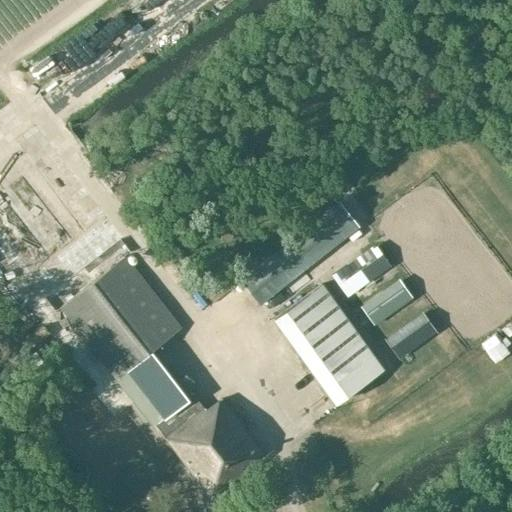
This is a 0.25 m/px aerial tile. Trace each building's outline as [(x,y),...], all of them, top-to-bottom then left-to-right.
[(359,227),(340,204),(240,282),(259,306),(359,227)] [(125,256),(57,308),(115,379),(127,369),(165,418),(156,424),(166,437),(164,439),(210,498),(264,455),(220,398),(199,414),(176,384),(152,350),(181,327),(125,256)] [(396,278),(370,297),(385,316),(410,298),(396,278)] [(321,284),(274,318),(334,402),(381,368),(321,284)] [(421,311),(383,339),(397,358),(435,331),(421,311)] [(79,378),(54,397),(66,413),(91,394),(79,378)]
